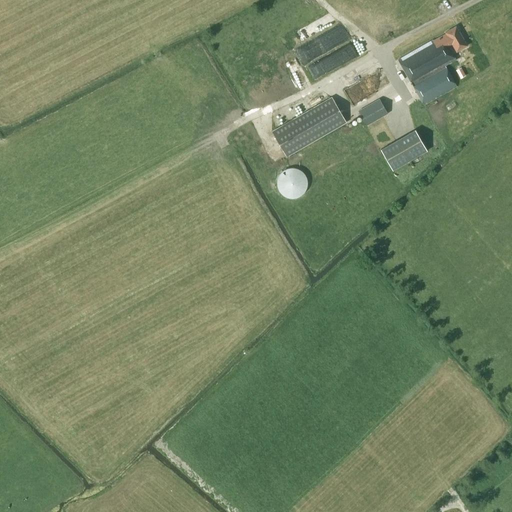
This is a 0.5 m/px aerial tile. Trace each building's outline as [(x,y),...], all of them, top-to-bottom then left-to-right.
[(457,51),(467,45),(456,26),(445,32),(446,33),(433,40),(398,59),(425,105),(456,86),(446,65),(456,59),(448,48),(453,45),(457,51)] [(298,48),(305,62),(338,45),(331,31),(298,48)] [(461,67),(456,70),(461,78),(466,75),(461,67)] [(332,96),(272,130),(286,156),(346,122),(332,96)] [(379,98),(358,110),(367,125),(388,113),(379,98)] [(393,170),(427,151),(415,129),(380,149),(393,170)] [(278,168),(277,195),(303,196),(304,169),(278,168)]
